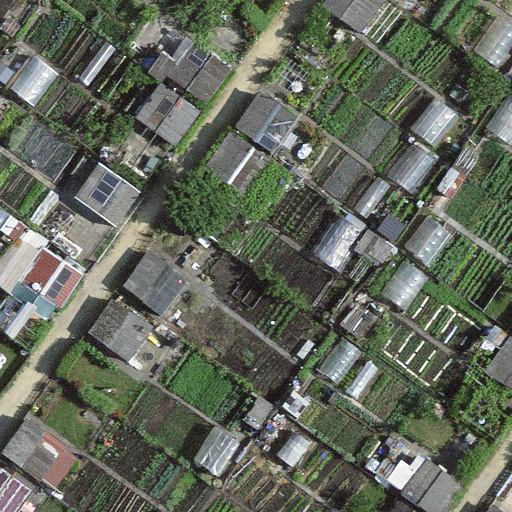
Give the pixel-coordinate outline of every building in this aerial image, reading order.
[(382,0),(331,0),(322,14),(362,40),(387,3),(382,0)] [(511,48),(511,29),(495,18),(472,52),(498,70),(511,48)] [(192,48),(167,85),(206,111),(231,74),(192,48)] [(161,88),(136,125),(175,152),(201,115),(161,88)] [(260,95),(234,132),(274,159),(299,121),(260,95)] [(511,144),(511,99),(507,96),(484,130),(510,148),(511,144)] [(465,124),(439,106),(416,140),(442,157),(465,124)] [(229,139),(204,176),(244,203),(269,166),(229,139)] [(434,162),(408,144),(384,178),(410,196),(434,162)] [(101,168),(76,206),(116,232),(141,195),(101,168)] [(0,241),(11,223),(0,216),(0,241)] [(452,236),(426,218),(403,251),(429,269),(452,236)] [(363,237),(337,219),(314,252),(340,270),(363,237)] [(41,251),(16,288),(56,315),(81,278),(41,251)] [(147,256),(122,293),(162,320),(187,282),(147,256)] [(427,281),(400,263),(377,297),(403,315),(427,281)] [(113,304),(88,342),(128,368),(153,331),(113,304)] [(360,354),(340,341),(317,374),(337,388),(360,354)] [(511,344),(507,341),(481,378),(511,398),(511,344)] [(25,424),(0,461),(40,488),(65,451),(25,424)] [(237,447),(210,429),(187,462),(213,480),(237,447)] [(426,464),(401,501),(417,511),(451,511),(466,490),(426,464)] [(0,470),(0,511),(21,511),(34,493),(0,470)] [(236,511),(217,499),(207,511),(236,511)]
